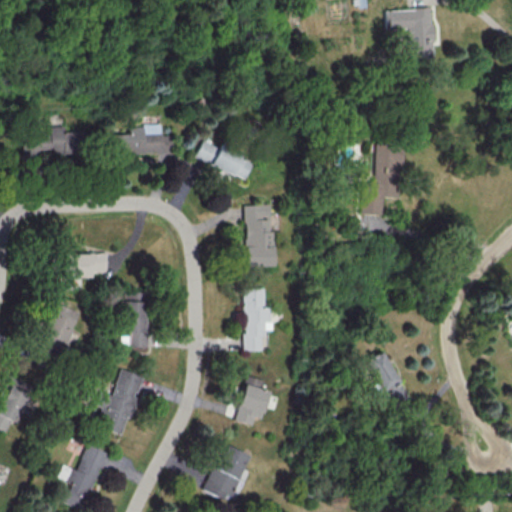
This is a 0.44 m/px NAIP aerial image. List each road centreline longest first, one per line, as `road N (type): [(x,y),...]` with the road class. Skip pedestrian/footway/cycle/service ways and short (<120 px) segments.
road 1 (residential): [(191,255),(172,213),(150,204),(38,207),(12,218),(0,280)]
road 2 (residential): [(191,255),(196,368),(187,406),(134,511)]
road 3 (residential): [(511,232),(463,284),(448,314),(456,377),(487,464)]
